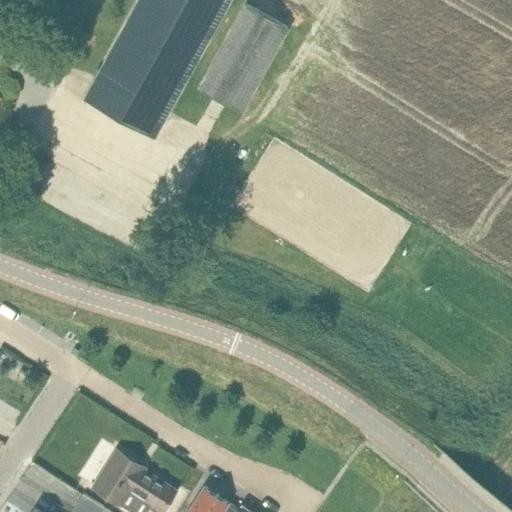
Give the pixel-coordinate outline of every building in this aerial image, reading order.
[(155,136),(229,0),(138,0),(85,97),(155,136)] [(242,112),(289,27),(246,4),(200,88),(242,112)] [(117,449),(94,486),(115,499),(123,504),(134,511),(148,511),(153,504),(164,511),(177,490),(138,465),(139,463),(117,449)] [(231,511),(235,506),(205,486),(187,511),(231,511)] [(111,511),(105,507),(83,493),(70,511),(111,511)]
